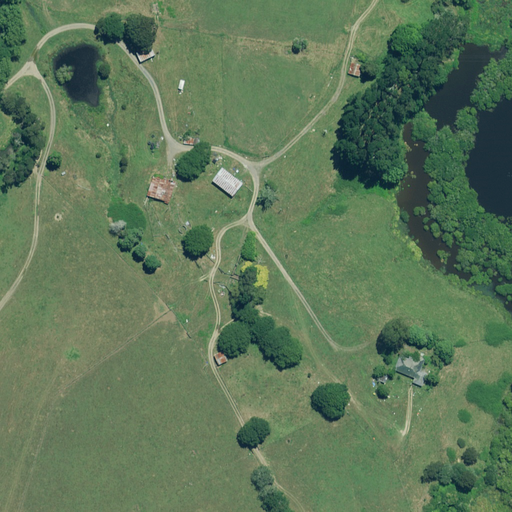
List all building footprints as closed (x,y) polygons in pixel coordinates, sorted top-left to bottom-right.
[(156,55),(151,45),(136,53),(141,62),(156,55)] [(364,64),(351,60),(347,74),(361,78),(364,64)] [(184,137),(183,144),(194,145),(195,139),(184,137)] [(243,184),(223,168),(213,181),(234,197),(243,184)] [(176,182),(154,175),(148,196),(170,203),(176,182)] [(228,361),(224,351),(215,355),(219,365),(228,361)] [(410,360),(400,356),(395,370),(415,378),(413,383),(422,386),(428,374),(420,371),(426,359),(419,356),(418,358),(411,356),(410,360)]
